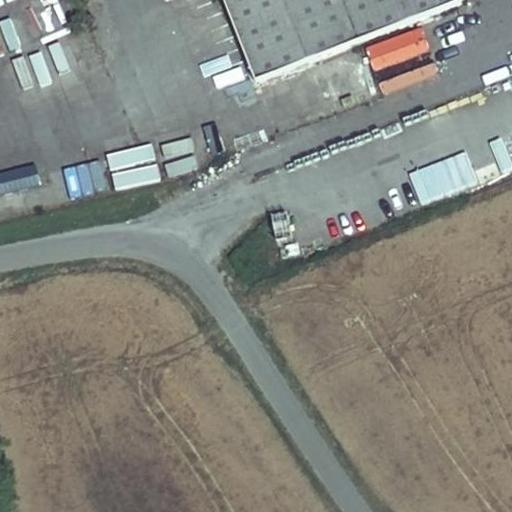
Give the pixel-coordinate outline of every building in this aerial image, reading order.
[(225,0),(258,89),(365,50),(346,0),(225,0)] [(346,0),(365,50),(467,13),(462,0),(346,0)] [(218,80),(243,72),(232,42),(207,50),(218,80)] [(363,108),(368,125),(385,120),(380,103),(363,108)] [(326,121),(330,137),(360,130),(356,114),(326,121)] [(257,176),(314,154),(304,128),(247,149),(257,176)] [(153,147),(108,157),(117,193),(161,183),(153,147)] [(68,198),(97,188),(93,174),(63,183),(68,198)] [(223,225),(219,214),(208,219),(213,230),(223,225)]
